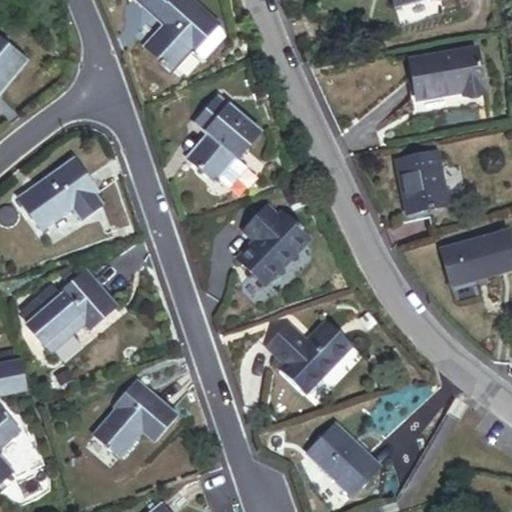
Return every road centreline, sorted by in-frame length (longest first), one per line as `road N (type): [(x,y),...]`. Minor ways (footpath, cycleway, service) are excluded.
road 1 (residential): [(264,0),(295,92),(374,264),(420,331),(511,404)]
road 2 (residential): [(109,90),(256,511)]
road 3 (residential): [(109,90),(60,113),(0,159)]
